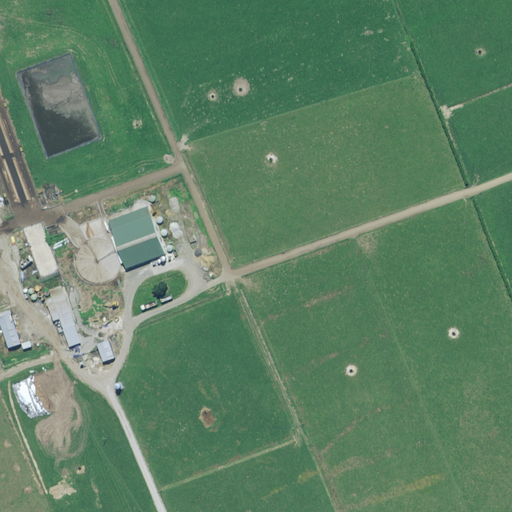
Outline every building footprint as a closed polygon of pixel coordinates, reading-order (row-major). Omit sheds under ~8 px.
[(124,263),(127,270),(161,258),(167,255),(149,207),(109,221),(115,236),(112,237),(122,264),(124,263)] [(82,343),(62,288),(51,292),(53,297),(47,300),(55,322),(61,320),(71,348),(82,343)] [(37,294),(31,296),(33,302),(39,300),(37,294)] [(22,345),(12,315),(0,319),(0,320),(10,349),(22,345)] [(116,359),(110,342),(99,345),(104,363),(116,359)]
